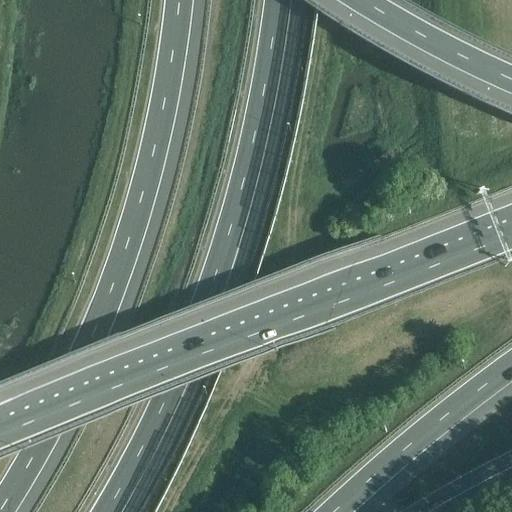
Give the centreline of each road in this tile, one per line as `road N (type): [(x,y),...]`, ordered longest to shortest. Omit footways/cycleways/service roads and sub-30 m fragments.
road 1 (motorway): [(511,235),(0,436)]
road 2 (motorway): [(0,510),(63,400),(126,245),(163,106),(179,0)]
road 3 (motorway): [(108,511),(166,405),(221,275),(253,151),(277,0)]
road 4 (motorway): [(334,511),(511,366)]
road 5 (motorway): [(343,0),(448,61),(511,86)]
